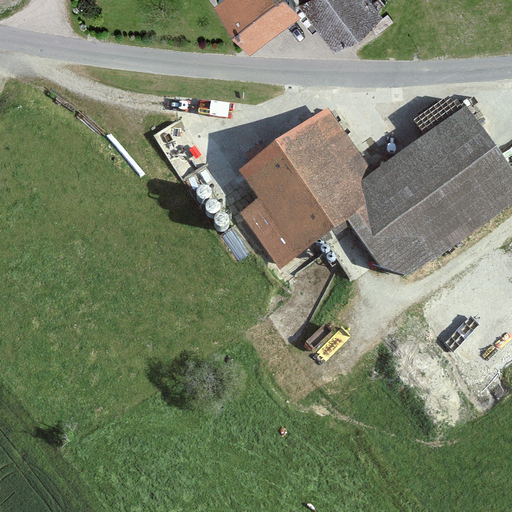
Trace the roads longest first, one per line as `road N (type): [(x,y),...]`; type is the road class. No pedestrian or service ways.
road 1 (tertiary): [(0,37),(263,69),(511,68)]
road 2 (track): [(511,223),(395,301)]
